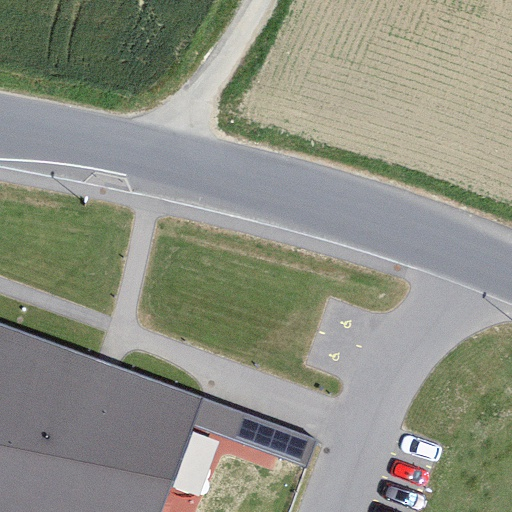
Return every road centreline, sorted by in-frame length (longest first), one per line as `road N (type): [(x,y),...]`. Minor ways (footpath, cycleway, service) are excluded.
road 1 (tertiary): [(511,269),(395,223),(165,161),(0,129)]
road 2 (track): [(165,161),(261,0)]
